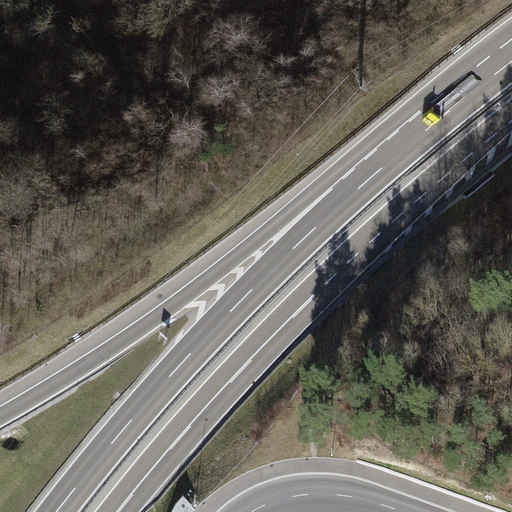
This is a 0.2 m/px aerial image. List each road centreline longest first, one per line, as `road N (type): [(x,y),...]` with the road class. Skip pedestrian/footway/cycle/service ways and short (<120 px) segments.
road 1 (trunk): [(108,511),(274,324),(511,111)]
road 2 (trunk): [(440,120),(243,300),(58,511)]
road 3 (trunk): [(440,120),(0,418)]
road 4 (tertiary): [(253,511),(316,493),(404,511)]
